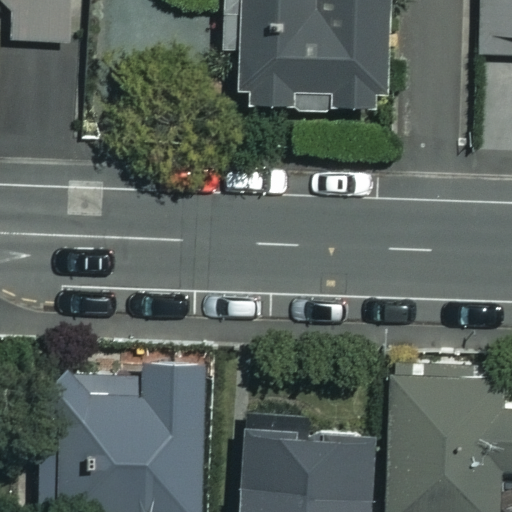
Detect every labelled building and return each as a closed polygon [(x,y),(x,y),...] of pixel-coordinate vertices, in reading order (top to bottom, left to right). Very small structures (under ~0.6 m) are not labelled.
[(6,0),(11,4),(10,36),(72,39),(73,0),(6,0)] [(392,0),(235,0),(234,50),(251,51),(249,110),(390,113),(392,0)] [(204,511),(199,356),(36,363),(41,511),(204,511)] [(511,376),(383,375),(381,511),(491,511),(492,466),(511,466),(511,376)] [(360,511),(365,437),(231,429),(226,511),(360,511)]
